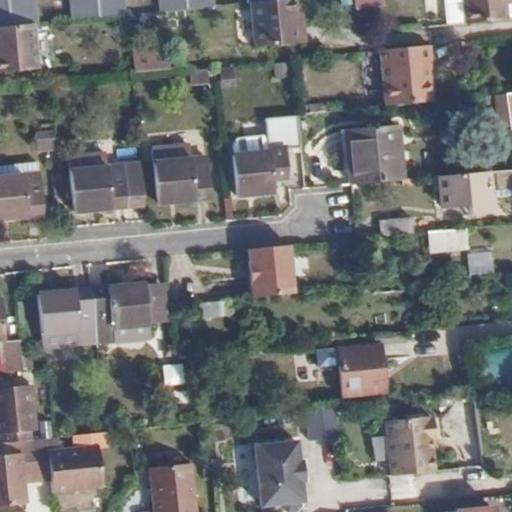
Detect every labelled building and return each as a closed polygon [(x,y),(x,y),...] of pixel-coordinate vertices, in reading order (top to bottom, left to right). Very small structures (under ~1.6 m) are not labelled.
[(0,0),(0,26),(34,24),(32,0),(0,0)] [(70,0),(72,20),(122,15),(121,0),(70,0)] [(157,0),(159,11),(160,11),(209,6),(208,0),(157,0)] [(274,0),(251,2),(256,47),(305,44),(303,29),(297,29),(296,11),(294,0),(274,0)] [(461,0),(464,22),(505,19),(505,6),(504,0),(461,0)] [(34,24),(0,26),(0,71),(37,68),(34,24)] [(429,60),(428,44),(409,46),(379,49),(383,105),(432,100),(430,77),(426,78),(425,61),(429,60)] [(132,72),(165,69),(164,54),(131,57),(132,72)] [(511,90),(491,93),(495,129),(511,127),(511,90)] [(352,167),(353,182),(402,179),(398,124),(351,128),(353,167),(352,167)] [(235,159),(233,159),(236,198),(276,196),(275,180),(287,179),(284,142),(267,143),(267,140),(238,142),(234,148),(235,159)] [(48,142),(49,153),(63,151),(61,141),(48,142)] [(29,155),(49,153),(48,142),(45,142),(28,144),(29,155)] [(189,165),(187,153),(150,156),(155,206),(209,201),(206,163),(189,165)] [(101,172),(99,158),(65,162),(70,214),(122,209),(118,170),(101,172)] [(29,177),(28,165),(0,168),(0,221),(36,217),(31,177),(29,177)] [(497,181),(511,180),(511,175),(511,169),(496,171),(497,181)] [(491,200),(488,171),(440,176),(442,204),(491,200)] [(384,236),(393,235),(408,234),(413,233),(412,219),(383,221),(384,236)] [(469,245),(467,228),(442,230),(443,247),(469,245)] [(251,297),(291,293),(285,246),(244,250),(251,297)] [(466,273),(490,273),(490,250),(465,251),(466,273)] [(141,278),(145,317),(162,315),(157,276),(141,278)] [(97,321),(97,322),(145,317),(141,278),(94,283),(97,321)] [(42,328),(97,322),(97,321),(94,283),(38,289),(42,328)] [(223,300),(198,302),(198,314),(225,312),(223,300)] [(0,341),(7,341),(9,341),(7,321),(0,321),(0,341)] [(0,353),(0,372),(15,371),(23,370),(20,339),(9,341),(7,341),(7,353),(0,353)] [(383,391),(379,346),(337,350),(339,394),(383,391)] [(163,385),(180,385),(179,364),(162,364),(163,385)] [(53,426),(58,426),(54,381),(12,386),(16,430),(23,429),(53,426)] [(335,408),(304,409),(305,436),(335,435),(335,408)] [(387,422),(392,476),(435,471),(434,455),(433,441),(437,440),(435,420),(431,421),(431,419),(387,422)] [(37,440),(54,438),(53,426),(23,429),(24,441),(31,440),(37,440)] [(63,450),(61,437),(59,437),(54,438),(37,440),(40,483),(54,482),(55,495),(105,490),(101,445),(63,450)] [(24,441),(12,442),(13,454),(0,455),(0,506),(29,504),(27,484),(40,483),(37,440),(31,440),(24,441)] [(299,442),(257,447),(261,506),(280,504),(281,508),(285,511),(292,511),(296,506),(296,502),(304,501),(302,482),(305,481),(303,462),(300,462),(299,442)] [(147,511),(199,511),(195,466),(153,469),(157,511),(147,511)]
